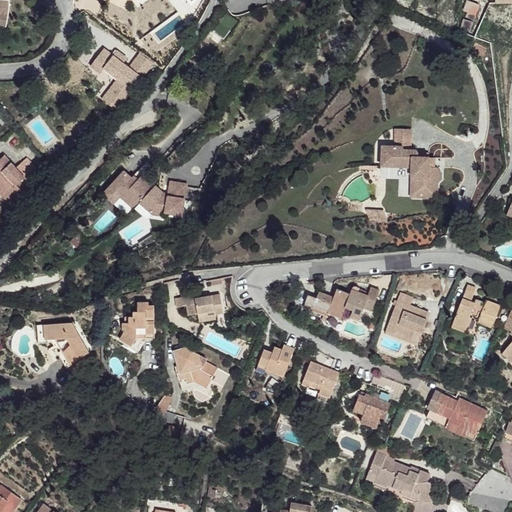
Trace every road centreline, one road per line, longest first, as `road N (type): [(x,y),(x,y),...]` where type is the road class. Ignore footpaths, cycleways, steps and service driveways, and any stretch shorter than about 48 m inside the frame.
road 1 (residential): [(215,0),(154,100),(0,259)]
road 2 (residential): [(364,368),(311,347),(271,312),(267,279),(454,266)]
road 3 (residential): [(163,421),(152,430),(91,424),(0,396)]
